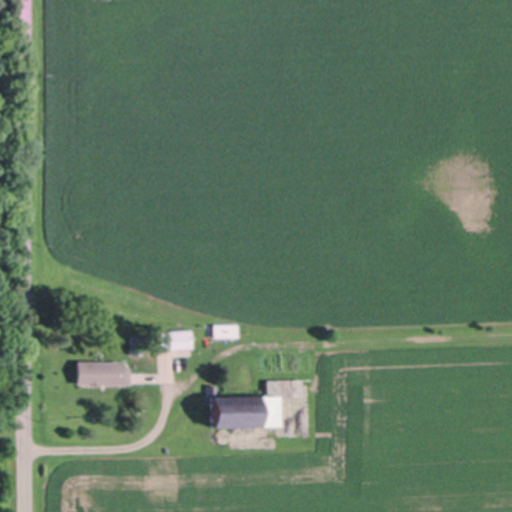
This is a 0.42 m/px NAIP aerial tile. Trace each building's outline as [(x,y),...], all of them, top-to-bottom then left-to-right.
[(238,336),(214,337),(213,323),(238,323),(238,336)] [(192,347),(157,349),(156,332),(191,330),(192,347)] [(144,334),(144,352),(131,352),(131,334),(144,334)] [(121,361),(121,384),(76,384),(77,361),(121,361)] [(301,394),(267,395),(267,378),(301,377),(301,394)] [(276,426),(211,427),(211,396),(276,395),(276,426)] [(182,497),(152,498),(151,452),(180,450),(182,497)]
